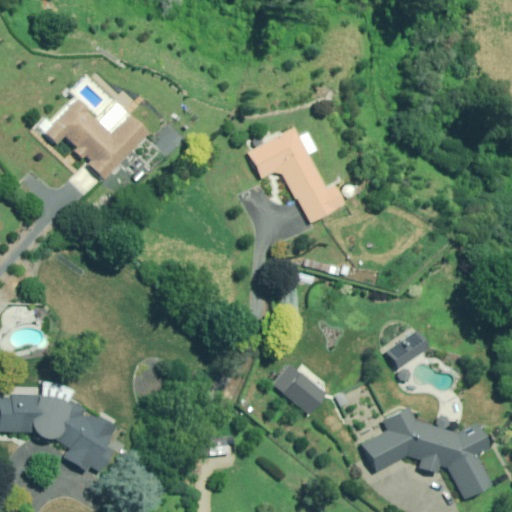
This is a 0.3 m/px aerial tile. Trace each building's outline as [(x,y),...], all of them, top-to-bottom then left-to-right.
[(323,191),(288,129),(244,154),(258,180),(276,170),(307,225),(342,205),(331,186),(323,191)] [(297,326),(294,287),(281,288),(283,327),(297,326)] [(381,303),(359,297),(354,317),(376,323),(381,303)] [(425,350),(411,332),(383,353),(397,371),(425,350)] [(330,387),(303,367),(281,396),(308,417),(330,387)] [(0,432),(27,433),(29,437),(33,440),(38,441),(42,441),(46,440),(49,439),(52,437),(57,432),(53,443),(65,449),(59,459),(85,476),(87,473),(95,478),(113,448),(107,445),(116,430),(71,401),(74,391),(39,382),(37,388),(0,386),(0,432)] [(473,456),(486,449),(473,425),(456,434),(412,422),(405,408),(380,421),(385,431),(359,445),(373,473),(404,458),(418,462),(416,469),(435,475),(438,467),(444,469),(461,501),(489,485),(473,456)] [(228,455),(226,428),(198,431),(200,457),(228,455)]
